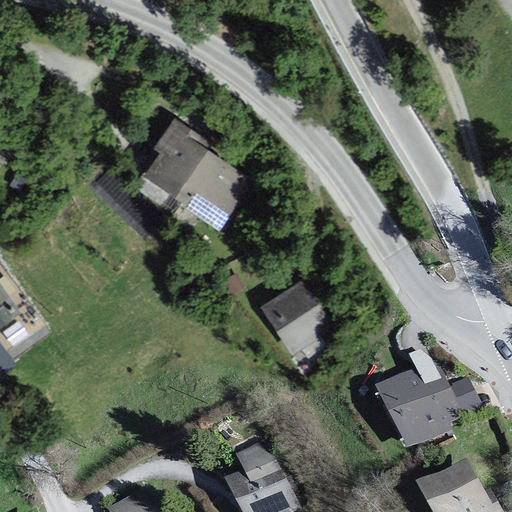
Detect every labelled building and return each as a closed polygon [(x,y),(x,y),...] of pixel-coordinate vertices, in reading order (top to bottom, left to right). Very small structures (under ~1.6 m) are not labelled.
[(199,139),(175,123),(156,149),(165,155),(149,178),(218,226),(249,181),(195,145),(199,139)] [(332,330),(301,284),(266,308),(297,353),(332,330)] [(12,304),(0,288),(0,331),(15,320),(5,309),(12,304)] [(472,422),(443,374),(430,382),(425,373),(388,396),(422,453),(472,422)] [(300,511),(264,448),(241,461),(251,478),(232,488),(246,511),(300,511)] [(502,511),(476,469),(435,494),(445,511),(502,511)] [(153,511),(145,499),(124,511),(153,511)]
